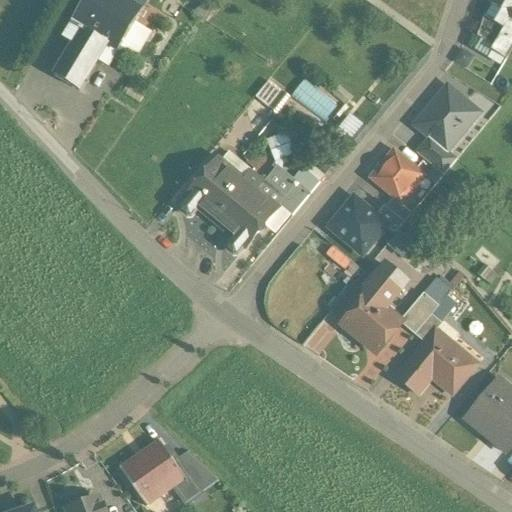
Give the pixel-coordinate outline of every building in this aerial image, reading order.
[(86,0),(71,24),(106,45),(118,53),(151,0),(86,0)] [(511,0),(489,0),(487,4),(491,6),(484,17),(484,16),(477,38),(494,48),(498,51),(511,26),(511,0)] [(73,46),(55,77),(78,91),(98,61),(96,60),(106,45),(71,24),(62,39),(73,46)] [(511,26),(498,51),(494,48),(491,52),(506,61),(511,50),(511,26)] [(118,53),(106,45),(96,60),(98,61),(108,68),(118,53)] [(299,82),(290,98),(325,119),(334,103),(299,82)] [(480,115),(448,89),(415,128),(429,140),(448,155),(480,115)] [(283,91),(272,105),(280,111),(291,98),(283,91)] [(448,155),(429,140),(416,156),(444,178),(457,162),(448,155)] [(425,178),(393,152),(370,181),(394,200),(401,207),(425,178)] [(251,172),(230,154),(221,164),(242,182),(251,172)] [(219,162),(188,200),(188,201),(198,209),(211,220),(242,182),(221,164),(219,162)] [(242,182),(277,211),(280,207),(279,206),(297,185),(279,169),(267,184),(251,172),(242,182)] [(242,182),(211,220),(234,239),(244,247),(246,248),(277,211),(242,182)] [(297,185),(279,206),(280,207),(291,217),(310,195),(297,185)] [(394,200),(386,209),(404,224),(411,215),(401,207),(394,200)] [(190,218),(198,209),(188,201),(181,209),(181,214),(186,218),(190,218)] [(354,201),(330,230),(362,257),(386,229),(387,228),(375,218),(354,201)] [(451,213),(439,203),(428,216),(440,226),(451,213)] [(386,209),(384,207),(375,218),(387,228),(386,229),(394,236),(404,224),(386,209)] [(468,227),(478,236),(495,217),(484,208),(468,227)] [(237,257),(244,247),(234,239),(227,247),(227,252),(232,256),(237,257)] [(377,302),(386,309),(407,285),(386,268),(373,284),(373,291),(381,298),(377,302)] [(438,284),(450,294),(464,279),(460,275),(449,287),(441,281),(438,284)] [(423,297),(437,310),(450,294),(438,284),(436,282),(423,297)] [(381,298),(373,291),(342,328),(360,343),(366,342),(379,353),(398,330),(382,316),(386,309),(377,302),(381,298)] [(422,297),(399,325),(414,337),(431,317),(437,310),(422,297)] [(431,317),(414,337),(423,345),(434,332),(435,332),(441,325),(431,317)] [(435,332),(434,332),(423,345),(396,379),(417,397),(431,380),(453,397),(477,366),(435,332)] [(511,447),(511,393),(497,381),(469,415),(494,435),(489,441),(506,455),(511,447)] [(173,463),(159,443),(158,443),(158,444),(121,470),(120,470),(122,474),(120,475),(129,487),(131,486),(146,508),(174,489),(186,506),(201,496),(198,492),(176,461),(173,463)] [(176,461),(198,492),(216,479),(187,453),(176,461)] [(102,511),(98,501),(69,511),(102,511)]
